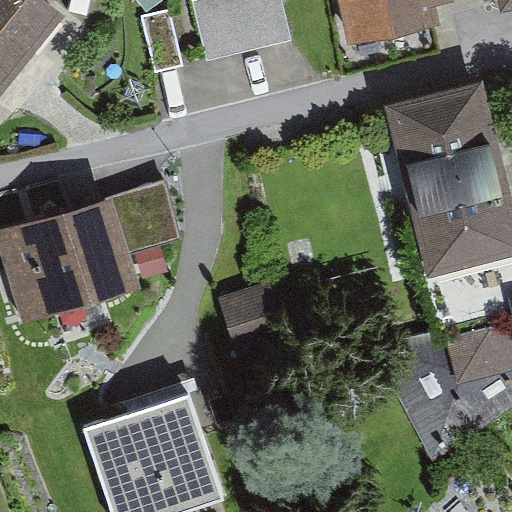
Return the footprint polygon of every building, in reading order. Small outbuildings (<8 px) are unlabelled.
[(41,0),(0,0),(0,64),(18,79),(66,20),(41,0)] [(139,0),(148,11),(163,0),(139,0)] [(284,38),(274,0),(220,0),(196,6),(208,56),(284,38)] [(451,0),(344,0),(354,43),(437,25),(433,8),(452,3),(451,0)] [(169,13),(142,19),(155,73),(182,66),(169,13)] [(0,64),(0,100),(18,79),(0,64)] [(511,211),(480,86),(392,109),(434,274),(511,253),(511,211)] [(175,178),(132,186),(142,242),(186,235),(175,178)] [(135,289),(111,207),(0,239),(0,243),(24,322),(135,289)] [(264,288),(220,301),(237,356),(281,344),(264,288)] [(511,322),(379,352),(434,460),(511,407),(511,322)] [(184,394),(83,429),(111,511),(142,511),(216,487),(184,394)]
